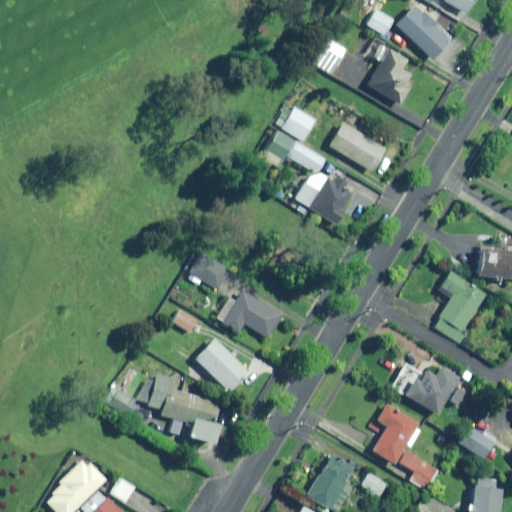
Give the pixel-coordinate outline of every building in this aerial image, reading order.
[(377,0),(366,0),(364,6),(372,10),(377,0)] [(442,0),(443,2),(464,15),(472,0),(442,0)] [(420,14),(412,6),(393,25),(430,61),(449,42),(434,27),(437,24),(423,11),(420,14)] [(392,20),(374,9),(365,25),(383,35),(392,20)] [(331,74),(345,49),(326,38),(311,63),(331,74)] [(407,60),(387,49),(366,86),(399,105),(409,88),(405,86),(411,75),(401,69),(407,60)] [(314,119),(292,106),(279,128),(300,141),(314,119)] [(383,147),(339,121),(325,144),(368,171),(383,147)] [(283,155),(292,140),(274,129),(258,156),(276,167),(283,155)] [(292,140),(283,155),(313,173),(322,158),(292,140)] [(323,176),(317,173),(306,176),(303,182),(302,181),(291,197),(304,206),(332,224),(342,209),(340,207),(350,192),(342,187),(345,182),(333,174),(330,179),(324,175),(323,176)] [(511,278),(511,249),(478,246),(475,275),(494,277),(494,280),(499,280),(499,277),(511,278)] [(195,250),(182,269),(188,273),(185,278),(196,285),(199,280),(214,290),(227,271),(195,250)] [(460,345),(466,336),(461,333),(486,294),(449,270),(437,290),(449,297),(437,316),(440,318),(434,328),(460,345)] [(279,314),(239,290),(233,300),(226,296),(213,317),(220,321),(219,323),(236,333),(242,324),(265,338),(279,314)] [(195,320),(177,309),(169,321),(187,332),(195,320)] [(246,371),(210,338),(191,358),(226,391),(246,371)] [(457,377),(437,365),(432,374),(423,369),(416,380),(411,377),(401,395),(435,415),(448,392),(450,393),(446,400),(454,405),(463,391),(455,386),(457,383),(455,382),(457,377)] [(171,378),(153,373),(144,405),(158,409),(157,415),(187,423),(183,436),(210,443),(215,424),(211,423),(217,402),(168,388),(171,378)] [(133,400),(115,389),(105,405),(124,416),(133,400)] [(418,423),(385,403),(374,420),(384,426),(369,450),(392,464),(395,460),(412,471),(407,480),(423,490),(436,469),(403,448),(405,444),(409,447),(419,430),(415,428),(418,423)] [(480,434),(466,425),(455,442),(481,459),(496,436),(484,429),(480,434)] [(352,467),(328,453),(302,496),(326,510),(327,508),(333,511),(334,511),(351,486),(343,481),(352,467)] [(57,484),(48,494),(50,495),(43,502),(52,511),(70,511),(103,480),(86,463),(83,466),(78,460),(55,482),(57,484)] [(385,483),(367,473),(360,486),(377,496),(385,483)] [(497,511),(501,489),(493,488),(494,479),(475,477),(474,485),(472,485),(468,511),(467,511),(497,511)] [(132,488),(117,478),(107,492),(122,502),(132,488)] [(119,511),(104,497),(103,499),(95,491),(78,508),(81,511),(119,511)]
